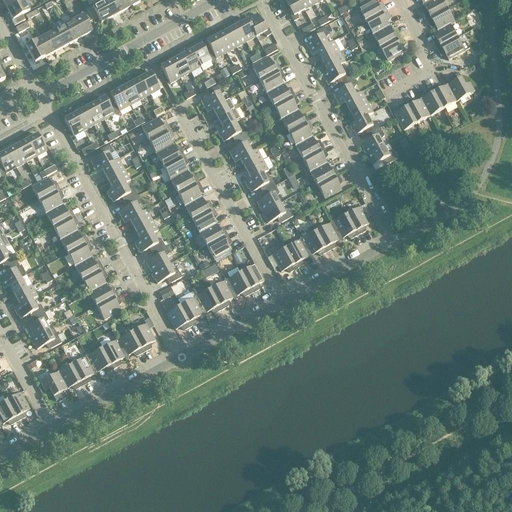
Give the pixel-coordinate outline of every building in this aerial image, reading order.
[(24,2),(23,0),(4,0),(2,1),(7,11),(24,2)] [(120,13),(112,0),(105,0),(102,2),(111,19),(120,13)] [(130,8),(125,0),(112,0),(120,13),(130,8)] [(125,0),(130,8),(140,3),(138,0),(125,0)] [(305,11),(298,0),(285,0),(293,15),(291,16),(294,22),(299,20),(298,15),(305,11)] [(315,6),(311,0),(298,0),(305,11),(315,6)] [(379,7),(376,0),(359,9),(366,23),(387,11),(384,5),(379,7)] [(448,10),(442,0),(434,0),(424,6),(427,12),(423,14),(427,21),(448,10)] [(29,12),(24,2),(7,11),(13,20),(11,21),(14,27),(25,21),(22,16),(29,12)] [(111,19),(102,2),(87,10),(93,21),(98,18),(101,24),(111,19)] [(93,21),(87,10),(81,13),(82,16),(73,21),(82,38),(92,32),(87,24),(93,21)] [(455,23),(448,10),(427,21),(431,28),(435,26),(438,31),(438,32),(451,25),(451,26),(455,23)] [(391,18),(387,11),(366,23),(373,36),(390,27),(387,20),(391,18)] [(257,15),(247,20),(256,37),(263,34),(266,38),(271,35),(268,29),(266,30),(257,15)] [(256,37),(247,20),(237,26),(246,43),(256,37)] [(82,38),(73,21),(64,26),(73,43),(82,38)] [(29,29),(26,23),(15,29),(18,34),(29,29)] [(302,31),(305,36),(315,30),(312,25),(302,31)] [(438,32),(438,31),(434,34),(437,41),(433,43),(437,50),(458,38),(451,26),(451,25),(438,32)] [(73,43),(64,26),(54,31),(63,48),(73,43)] [(246,43),(237,26),(227,31),(236,49),(246,43)] [(394,33),(390,27),(373,36),(381,49),(402,38),(398,31),(394,33)] [(325,28),(314,34),(317,39),(306,45),(312,56),(318,53),(317,52),(329,46),(329,45),(326,39),(329,36),(328,34),(325,28)] [(63,48),(54,31),(45,37),(54,53),(63,48)] [(236,49),(227,31),(217,37),(226,54),(236,49)] [(54,53),(45,37),(35,42),(44,58),(54,53)] [(226,54),(217,37),(206,42),(202,41),(201,45),(206,54),(211,51),(216,60),(226,54)] [(405,44),(402,38),(381,49),(388,63),(405,53),(401,47),(405,44)] [(465,52),(458,38),(437,50),(441,57),(445,54),(449,61),(465,52)] [(44,58),(35,42),(25,47),(34,64),(44,58)] [(334,42),(329,45),(329,46),(317,52),(318,53),(323,62),(340,53),(334,42)] [(206,54),(201,45),(191,51),(200,68),(210,63),(215,64),(216,60),(211,51),(206,54)] [(264,51),(266,57),(277,51),(274,46),(264,51)] [(200,68),(191,51),(181,56),(190,74),(200,68)] [(346,63),(340,53),(323,62),(328,72),(340,66),(341,66),(346,63)] [(190,74),(181,56),(171,62),(180,79),(190,74)] [(272,65),(268,59),(252,68),(259,81),(280,70),(276,63),(272,65)] [(180,79),(171,62),(160,67),(170,85),(180,79)] [(380,64),(373,68),(376,74),(383,70),(380,64)] [(328,72),(323,75),(329,86),(340,80),(342,84),(353,79),(349,71),(344,72),(341,66),(340,66),(328,72)] [(225,69),(220,72),(224,79),(229,76),(225,69)] [(284,77),(280,70),(259,81),(266,94),(283,85),(280,79),(284,77)] [(150,73),(140,79),(149,96),(160,90),(150,73)] [(459,74),(452,78),(454,82),(448,86),(457,103),(475,93),(470,84),(466,86),(459,74)] [(149,96),(140,79),(130,84),(139,101),(149,96)] [(357,86),(353,79),(342,84),(345,89),(334,95),(340,106),(345,103),(357,96),(353,90),(357,86)] [(139,101),(130,84),(120,90),(129,107),(139,101)] [(188,84),(184,86),(188,93),(192,90),(188,84)] [(219,85),(209,91),(212,96),(201,102),(207,113),(212,110),(224,103),(220,97),(224,93),(219,85)] [(287,92),(283,85),(266,94),(274,108),(295,96),(291,89),(287,92)] [(442,89),(439,85),(432,89),(444,110),(457,103),(448,86),(442,89)] [(444,110),(432,89),(426,92),(428,97),(422,100),(431,117),(444,110)] [(129,107),(120,90),(110,95),(105,94),(104,98),(109,107),(115,104),(119,112),(129,107)] [(368,103),(362,93),(357,96),(345,103),(350,113),(368,103)] [(298,103),(295,96),(274,108),(281,121),(297,112),(294,105),(298,103)] [(109,107),(104,98),(94,104),(104,121),(114,115),(118,117),(119,112),(115,104),(109,107)] [(415,104),(413,99),(406,103),(418,124),(431,117),(422,100),(415,104)] [(229,100),(224,103),(212,110),(217,120),(235,110),(229,100)] [(374,114),(368,103),(350,113),(356,122),(356,123),(368,116),(368,117),(374,114)] [(418,124),(406,103),(399,107),(402,111),(395,115),(404,132),(418,124)] [(104,121),(94,104),(84,109),(94,126),(104,121)] [(94,126),(84,109),(74,115),(84,132),(94,126)] [(240,121),(235,110),(217,120),(223,129),(223,130),(235,123),(235,124),(240,121)] [(301,118),(297,112),(281,121),(288,134),(309,122),(305,116),(301,118)] [(84,132),(74,115),(64,120),(73,138),(84,132)] [(356,123),(356,122),(350,125),(356,136),(367,130),(370,135),(380,129),(376,122),(372,123),(368,117),(368,116),(356,123)] [(162,126),(158,119),(141,128),(149,142),(170,130),(166,123),(162,126)] [(313,129),(309,122),(288,134),(295,147),(312,138),(308,132),(313,129)] [(223,130),(223,129),(217,132),(223,143),(234,137),(237,142),(247,136),(243,129),(238,130),(235,124),(235,123),(223,130)] [(384,137),(380,129),(370,135),(373,140),(362,146),(367,156),(385,147),(381,140),(384,137)] [(173,137),(170,130),(149,142),(156,155),(172,146),(169,139),(173,137)] [(37,135),(27,141),(36,158),(47,152),(37,135)] [(251,144),(247,136),(237,142),(239,147),(229,153),(235,164),(240,161),(240,160),(252,154),(251,153),(248,147),(251,144)] [(315,145),(312,138),(295,147),(302,160),(323,149),(320,142),(315,145)] [(36,158),(27,141),(17,146),(26,163),(36,158)] [(26,163),(17,146),(7,151),(16,169),(26,163)] [(94,151),(91,146),(81,151),(84,157),(94,151)] [(113,154),(109,146),(98,151),(101,157),(90,163),(96,174),(102,171),(101,170),(113,164),(113,163),(110,157),(113,154)] [(176,152),(172,146),(156,155),(163,168),(184,157),(180,150),(176,152)] [(409,146),(404,149),(407,154),(412,152),(409,146)] [(388,153),(385,147),(367,156),(373,167),(384,161),(387,166),(397,160),(393,152),(388,153)] [(327,156),(323,149),(302,160),(310,174),(326,165),(323,158),(327,156)] [(257,150),(251,153),(252,154),(240,160),(240,161),(245,170),(262,161),(257,150)] [(16,169),(7,151),(0,155),(0,163),(1,166),(0,166),(0,176),(0,177),(5,179),(6,174),(16,169)] [(188,163),(184,157),(163,168),(170,181),(187,172),(183,166),(188,163)] [(118,160),(113,163),(113,164),(101,170),(102,171),(107,180),(124,171),(118,160)] [(268,171),(262,161),(245,170),(250,180),(262,174),(263,174),(268,171)] [(330,171),(326,165),(310,174),(317,187),(338,175),(334,169),(330,171)] [(54,166),(44,172),(47,177),(57,171),(54,166)] [(130,181),(124,171),(107,180),(112,190),(124,184),(125,184),(130,181)] [(190,178),(187,172),(170,181),(177,194),(198,183),(195,176),(190,178)] [(250,180),(245,183),(251,194),(262,188),(264,193),(275,187),(271,179),(266,180),(263,174),(262,174),(250,180)] [(342,182),(338,175),(317,187),(324,200),(341,191),(337,184),(342,182)] [(51,186),(48,179),(31,188),(38,202),(59,190),(56,184),(51,186)] [(202,190),(198,183),(177,194),(185,208),(201,199),(198,192),(202,190)] [(112,190),(107,193),(113,204),(124,198),(126,202),(137,197),(133,189),(128,190),(125,184),(124,184),(112,190)] [(279,194),(275,187),(264,193),(267,197),(256,203),(262,214),(279,204),(276,198),(279,194)] [(63,197),(59,190),(38,202),(46,215),(62,206),(59,200),(63,197)] [(141,204),(137,197),(126,202),(129,207),(118,213),(124,224),(129,221),(141,214),(137,208),(141,204)] [(205,205),(201,199),(185,208),(192,221),(213,209),(209,203),(205,205)] [(283,211),(279,204),(262,214),(268,224),(278,218),(281,223),(292,218),(288,210),(283,211)] [(66,212),(62,206),(46,215),(53,228),(74,217),(70,210),(66,212)] [(360,208),(346,215),(358,236),(365,233),(362,228),(369,225),(360,208)] [(217,216),(213,209),(192,221),(199,234),(216,225),(212,219),(217,216)] [(152,221),(146,211),(141,214),(129,221),(135,231),(152,221)] [(358,236),(346,215),(333,222),(338,231),(334,234),(338,242),(342,243),(342,239),(349,236),(351,240),(358,236)] [(78,223),(74,217),(53,228),(60,241),(77,232),(73,226),(78,223)] [(157,232),(152,221),(135,231),(140,240),(140,241),(152,234),(152,235),(157,232)] [(329,225),(316,232),(327,253),(334,249),(332,245),(338,242),(334,234),(338,231),(333,222),(330,221),(329,225)] [(219,231),(216,225),(199,234),(206,247),(227,236),(224,229),(219,231)] [(80,239),(77,232),(60,241),(67,254),(88,243),(85,236),(80,239)] [(327,253),(316,232),(303,239),(308,248),(303,251),(308,258),(311,259),(312,256),(318,252),(321,257),(327,253)] [(140,241),(140,240),(134,243),(140,254),(151,248),(154,253),(164,247),(160,240),(156,241),(152,235),(152,234),(140,241)] [(10,247),(4,236),(0,238),(0,251),(4,249),(4,250),(10,247)] [(231,243),(227,236),(206,247),(214,261),(230,252),(227,245),(231,243)] [(299,242),(285,249),(297,270),(304,266),(301,262),(308,258),(303,251),(308,248),(303,239),(299,238),(299,242)] [(92,250),(88,243),(67,254),(75,268),(91,259),(88,252),(92,250)] [(168,255),(164,247),(154,253),(157,258),(146,264),(151,274),(169,265),(165,258),(168,255)] [(0,251),(0,265),(3,263),(6,268),(17,262),(12,255),(8,256),(4,250),(4,249),(0,251)] [(297,270),(285,249),(272,256),(281,273),(288,269),(290,273),(297,270)] [(237,253),(232,256),(237,264),(241,262),(237,253)] [(95,265),(91,259),(75,268),(82,281),(103,270),(99,263),(95,265)] [(17,262),(6,268),(9,273),(0,277),(0,282),(4,290),(9,287),(9,286),(21,280),(20,279),(25,277),(24,276),(25,275),(20,267),(19,268),(17,262)] [(206,262),(199,266),(201,270),(209,266),(206,262)] [(172,271),(169,265),(151,274),(157,285),(168,279),(171,284),(181,278),(177,270),(172,271)] [(214,265),(208,268),(212,275),(218,272),(214,265)] [(254,266),(241,273),(252,294),(259,290),(257,286),(263,282),(254,266)] [(107,276),(103,270),(82,281),(89,294),(106,285),(102,279),(107,276)] [(252,294),(241,273),(228,280),(233,289),(228,292),(232,299),(236,300),(237,297),(243,294),(245,298),(252,294)] [(26,277),(25,277),(20,279),(21,280),(9,286),(9,287),(14,297),(31,287),(26,277)] [(223,283),(210,290),(222,311),(228,307),(226,303),(232,299),(228,292),(233,289),(228,280),(224,279),(223,283)] [(109,291),(106,285),(89,294),(96,307),(117,296),(114,289),(109,291)] [(37,298),(31,287),(14,297),(19,306),(20,306),(32,300),(37,298)] [(170,289),(160,295),(163,301),(173,295),(170,289)] [(222,311),(210,290),(197,297),(202,306),(198,308),(202,316),(205,317),(206,314),(213,310),(215,315),(222,311)] [(121,303),(117,296),(96,307),(104,321),(120,312),(117,305),(121,303)] [(193,299),(180,307),(191,328),(198,324),(196,320),(202,316),(198,308),(202,306),(197,297),(194,296),(193,299)] [(20,306),(19,306),(14,309),(20,320),(31,314),(34,319),(44,313),(40,306),(35,307),(32,300),(20,306)] [(191,328),(180,307),(166,314),(175,331),(182,327),(184,331),(191,328)] [(69,312),(64,315),(67,320),(72,317),(69,312)] [(48,320),(44,313),(34,319),(36,324),(25,329),(31,340),(48,330),(45,324),(48,320)] [(146,325),(132,333),(144,354),(150,350),(148,346),(155,342),(146,325)] [(52,328),(48,330),(31,340),(37,350),(48,344),(51,350),(61,344),(52,328)] [(144,354),(132,333),(119,340),(124,349),(120,351),(124,359),(127,360),(128,356),(134,353),(137,357),(144,354)] [(115,342),(102,349),(113,370),(120,367),(117,362),(124,359),(120,351),(124,349),(119,340),(116,339),(115,342)] [(113,370),(102,349),(88,356),(93,365),(89,368),(93,376),(97,377),(98,373),(104,370),(106,374),(113,370)] [(84,359),(71,366),(82,387),(89,383),(87,379),(93,376),(89,368),(93,365),(88,356),(85,355),(84,359)] [(82,387),(71,366),(58,373),(67,390),(73,386),(76,391),(82,387)] [(67,390),(58,373),(40,383),(45,392),(49,390),(55,402),(63,398),(60,393),(67,390)] [(20,394),(7,401),(18,422),(25,418),(22,414),(29,410),(20,394)] [(18,422),(7,401),(0,404),(0,427),(2,428),(3,425),(9,422),(11,426),(18,422)]
